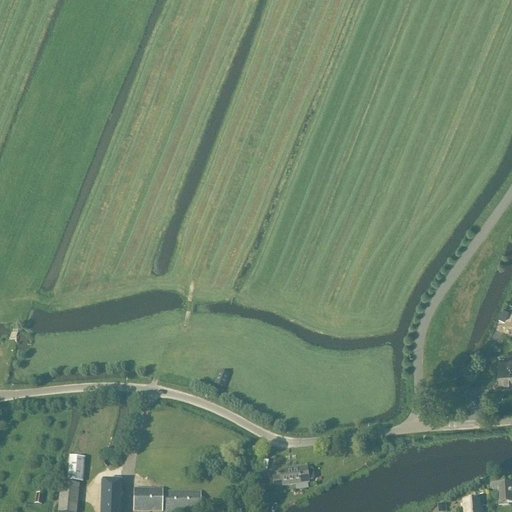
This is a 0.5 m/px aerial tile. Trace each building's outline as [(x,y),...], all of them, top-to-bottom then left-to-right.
[(504,321),(508,311),(503,308),(498,319),(504,321)] [(484,362),(484,389),(507,389),(507,373),(511,372),(511,342),(499,342),(499,362),(484,362)] [(224,387),(229,376),(219,372),(215,383),(224,387)] [(66,481),(83,483),(85,459),(68,458),(66,481)] [(310,469),(306,470),(306,467),(279,471),(280,480),(272,481),(274,490),(282,489),(282,487),(308,483),(308,480),(312,480),(313,478),(312,470),(310,469)] [(101,482),(99,511),(122,511),(123,482),(101,482)] [(511,486),(500,487),(501,505),(511,504),(511,486)] [(162,511),(163,511),(200,511),(200,492),(163,491),(163,489),(134,490),(133,511),(134,511),(162,511)] [(36,494),(35,504),(42,505),(43,495),(36,494)] [(467,502),(463,502),(463,504),(461,505),(461,509),(463,509),(463,511),(479,511),(479,502),(475,502),(475,499),(466,499),(467,502)] [(267,511),(270,503),(259,500),(256,511),(260,511),(267,511)]
